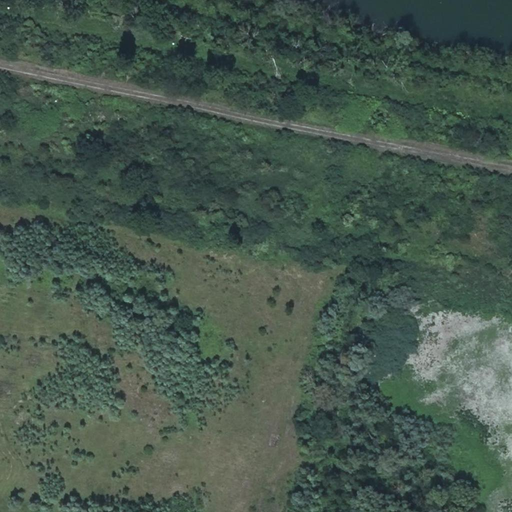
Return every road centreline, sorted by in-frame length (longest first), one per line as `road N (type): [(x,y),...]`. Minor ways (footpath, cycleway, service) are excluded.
road 1 (track): [(0,67),(511,168)]
road 2 (track): [(377,142),(288,511)]
